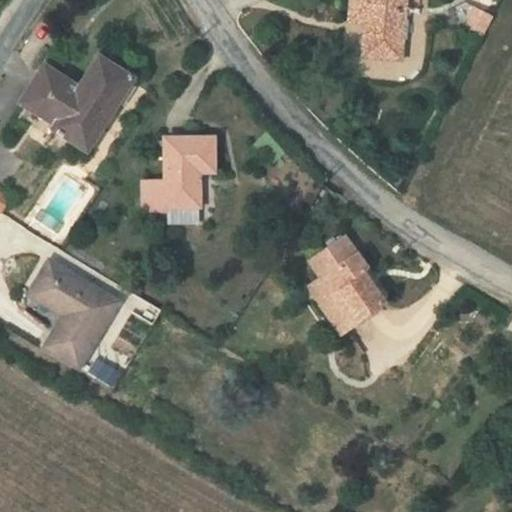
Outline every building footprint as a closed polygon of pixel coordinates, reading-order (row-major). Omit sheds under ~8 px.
[(351,0),(350,22),(366,23),(364,56),(401,60),(405,8),(405,0),(351,0)] [(420,0),(405,0),(405,8),(420,9),(420,0)] [(476,8),(464,30),(482,39),(493,17),(476,8)] [(133,80),(100,59),(80,90),(45,68),(23,104),(57,126),(55,130),(88,151),(133,80)] [(268,134),(256,144),(272,163),(284,153),(268,134)] [(199,208),(200,208),(200,180),(196,180),(196,174),(200,174),(215,174),(214,139),(166,138),(165,180),(142,180),(142,213),(167,213),(167,208),(199,208)] [(199,208),(167,208),(167,213),(167,226),(192,226),(195,225),(198,223),(199,219),(199,208)] [(322,278),(314,283),(347,330),(384,305),(361,272),(366,269),(345,238),(314,260),(325,276),(322,278)] [(314,260),(310,262),(322,278),(325,276),(314,260)] [(119,303),(50,261),(31,292),(59,309),(61,307),(68,311),(66,314),(45,347),(79,368),(119,303)] [(362,353),(347,330),(314,283),(309,287),(342,334),(357,356),(362,353)]
